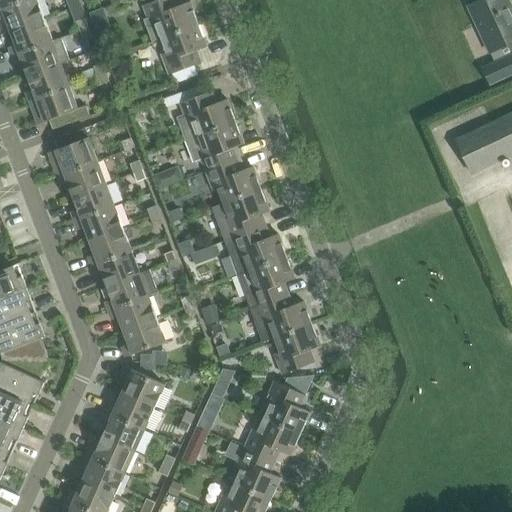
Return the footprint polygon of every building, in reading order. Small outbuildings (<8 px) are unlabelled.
[(0,0),(0,10),(27,0),(0,0)] [(3,19),(8,17),(13,31),(45,19),(38,0),(27,0),(0,10),(0,15),(1,15),(3,19)] [(154,41),(162,38),(200,24),(192,2),(181,6),(178,0),(158,0),(144,5),(149,18),(145,20),(154,41)] [(511,8),(508,0),(480,0),(480,2),(469,7),(491,53),(492,52),(497,63),(484,69),(491,84),(511,74),(511,8)] [(114,34),(105,8),(91,13),(101,39),(114,34)] [(15,51),(13,51),(15,56),(54,42),(45,19),(13,31),(18,44),(13,46),(15,51)] [(78,22),(81,31),(91,28),(87,19),(78,22)] [(200,24),(162,38),(168,53),(163,54),(171,75),(202,63),(198,51),(209,47),(200,24)] [(84,40),(94,36),(91,28),(81,31),(84,40)] [(62,38),(54,42),(15,56),(17,60),(19,59),(21,64),(23,63),(28,77),(62,64),(71,61),(62,38)] [(103,63),(94,67),(98,76),(107,73),(103,63)] [(30,101),(71,86),(62,64),(28,77),(34,92),(30,94),(31,96),(29,97),(30,101)] [(98,76),(101,85),(110,81),(107,73),(98,76)] [(91,116),(87,106),(79,109),(71,86),(30,101),(32,105),(34,104),(40,122),(38,123),(39,125),(50,121),(54,131),(91,116)] [(181,103),(189,122),(182,125),(188,140),(237,122),(228,99),(218,103),(213,91),(181,103)] [(511,114),(457,140),(473,174),(511,155),(511,114)] [(196,161),(202,158),(207,171),(239,159),(235,148),(246,144),(237,122),(188,140),(196,161)] [(59,171),(57,172),(59,176),(99,161),(87,128),(57,139),(61,148),(50,153),(51,155),(53,154),(59,171)] [(123,142),(127,151),(136,147),(132,139),(123,142)] [(254,167),(243,171),(239,159),(207,171),(215,191),(219,189),(225,203),(262,189),(254,167)] [(74,196),(107,183),(99,161),(59,176),(60,181),(62,180),(64,185),(69,183),(74,196)] [(141,161),(131,164),(135,173),(144,170),(141,161)] [(179,167),(154,176),(159,189),(184,180),(179,167)] [(138,182),(147,179),(144,170),(135,173),(138,182)] [(76,221),(116,206),(107,183),(74,196),(80,210),(75,211),(76,216),(74,217),(76,221)] [(232,237),(225,240),(226,241),(264,227),(260,216),(271,212),(262,189),(225,203),(230,218),(225,219),(232,237)] [(91,241),(124,228),(116,206),(76,221),(77,226),(80,225),(81,230),(86,228),(91,241)] [(161,215),(157,206),(148,210),(152,218),(161,215)] [(170,213),(174,223),(186,218),(182,208),(170,213)] [(164,224),(161,215),(152,218),(155,227),(164,224)] [(279,234),(269,238),(264,227),(226,241),(239,275),(288,256),(279,234)] [(92,266),(133,251),(124,228),(91,241),(97,254),(91,256),(93,261),(91,262),(92,266)] [(196,252),(191,239),(179,244),(184,257),(196,252)] [(108,286),(141,273),(133,251),(92,266),(94,270),(96,269),(98,274),(103,272),(108,286)] [(178,259),(174,251),(165,254),(169,263),(178,259)] [(286,283),(296,279),(288,256),(239,275),(251,309),(290,294),(286,283)] [(172,272),(181,268),(178,259),(169,263),(172,272)] [(19,264),(0,271),(0,298),(28,288),(19,264)] [(151,270),(142,274),(141,273),(108,286),(114,299),(108,301),(110,306),(108,307),(110,311),(150,296),(160,293),(151,270)] [(28,288),(0,298),(0,325),(37,311),(28,288)] [(305,301),(294,305),(290,294),(251,309),(264,342),(313,324),(305,301)] [(115,319),(120,317),(125,331),(158,318),(150,296),(110,311),(111,316),(114,315),(115,319)] [(192,296),(182,299),(185,308),(195,304),(192,296)] [(198,314),(195,304),(185,308),(189,317),(198,314)] [(211,306),(203,309),(208,324),(217,321),(211,306)] [(37,311),(0,325),(0,349),(3,358),(51,360),(42,338),(47,336),(37,311)] [(125,352),(127,357),(167,342),(158,318),(125,331),(131,344),(125,346),(127,351),(125,352)] [(313,324),(275,338),(281,353),(276,354),(284,375),(316,363),(311,351),(322,346),(313,324)] [(228,345),(218,348),(221,358),(231,355),(228,345)] [(3,359),(0,366),(0,389),(35,406),(46,382),(42,380),(51,360),(3,358),(3,359)] [(123,377),(130,380),(124,393),(156,407),(167,385),(127,367),(123,377)] [(215,392),(226,397),(237,371),(225,369),(215,392)] [(261,415),(265,417),(302,434),(312,412),(301,407),(307,395),(276,381),(261,415)] [(35,406),(0,389),(0,417),(25,428),(35,406)] [(118,406),(111,403),(107,411),(146,429),(156,407),(124,393),(118,406)] [(103,421),(110,424),(104,436),(137,451),(146,429),(107,411),(103,421)] [(197,415),(188,411),(184,420),(193,423),(197,415)] [(206,411),(199,426),(211,432),(218,417),(206,411)] [(0,444),(14,451),(25,428),(0,417),(0,444)] [(251,436),(246,448),(277,462),(282,451),(292,456),(302,434),(265,417),(259,431),(254,429),(251,436)] [(180,428),(188,433),(193,423),(184,420),(180,428)] [(210,433),(198,427),(183,459),(196,464),(210,433)] [(98,450),(91,447),(87,455),(127,473),(137,451),(104,436),(98,450)] [(14,451),(0,444),(0,472),(4,474),(14,451)] [(242,469),(236,482),(273,499),(282,478),(272,473),(277,462),(246,448),(237,467),(242,469)] [(83,464),(90,468),(84,480),(117,495),(127,473),(87,455),(83,464)] [(177,459),(168,455),(164,463),(173,467),(177,459)] [(160,473),(169,477),(173,467),(164,463),(160,473)] [(78,494),(71,491),(68,499),(97,511),(108,511),(117,495),(84,480),(78,494)] [(170,492),(179,497),(184,486),(174,482),(170,492)] [(222,501),(216,511),(266,511),(273,499),(236,482),(229,497),(225,495),(222,501)] [(63,508),(70,511),(69,511),(97,511),(68,499),(63,508)] [(157,503),(148,499),(144,507),(153,511),(157,503)]
